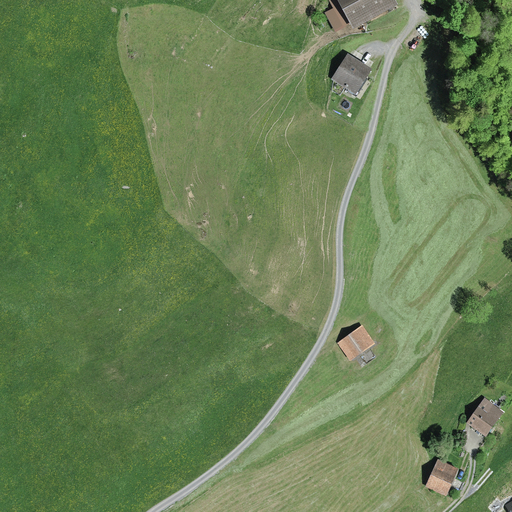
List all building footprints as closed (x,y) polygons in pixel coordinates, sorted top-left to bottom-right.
[(400,8),(395,0),(328,0),(333,10),(325,14),(335,34),(351,25),(354,32),(400,8)] [(373,72),(348,55),(332,81),(349,92),(348,93),(356,98),(373,72)] [(362,327),(337,345),(350,362),(375,345),(362,327)] [(504,412),(485,398),(467,422),(486,436),(504,412)] [(459,467),(439,458),(426,486),(446,495),(459,467)]
